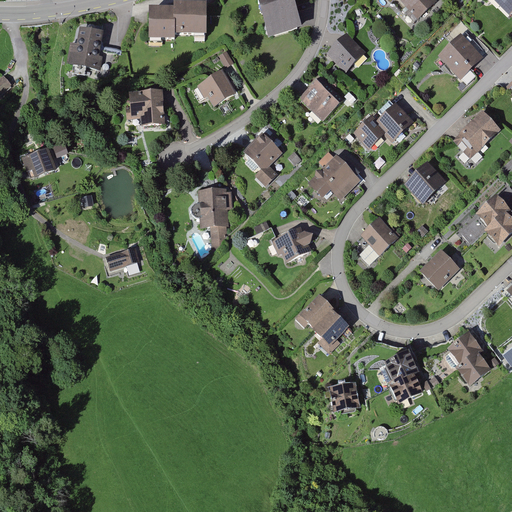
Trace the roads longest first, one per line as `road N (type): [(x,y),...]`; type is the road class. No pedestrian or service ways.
road 1 (residential): [(511,61),(356,211),(334,257),(347,308),(376,335),(402,341),(440,332),(511,269)]
road 2 (residential): [(322,0),(315,49),(296,82),(225,138),(168,164)]
